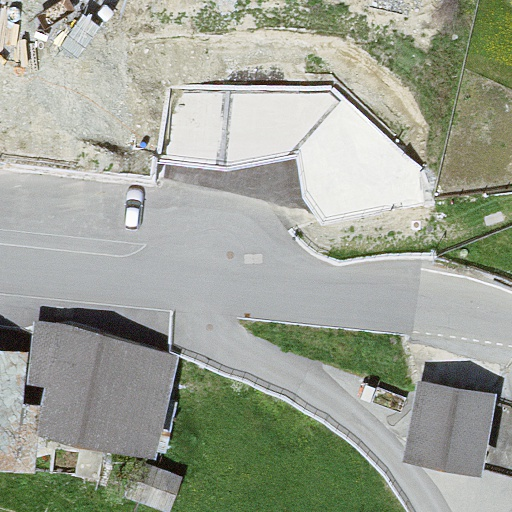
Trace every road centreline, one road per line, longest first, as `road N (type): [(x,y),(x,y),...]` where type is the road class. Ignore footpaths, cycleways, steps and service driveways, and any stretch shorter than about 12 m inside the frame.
road 1 (tertiary): [(142,286),(466,314),(511,325)]
road 2 (residential): [(142,286),(370,440),(411,511)]
road 3 (track): [(511,212),(195,291)]
road 4 (tertiary): [(0,270),(142,286)]
